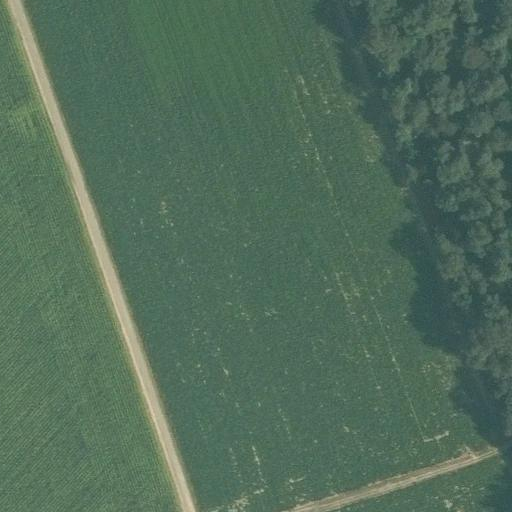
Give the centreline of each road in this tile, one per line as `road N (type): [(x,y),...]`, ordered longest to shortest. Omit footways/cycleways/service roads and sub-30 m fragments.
road 1 (unknown): [(8,0),(183,511)]
road 2 (unknown): [(305,511),(511,447)]
